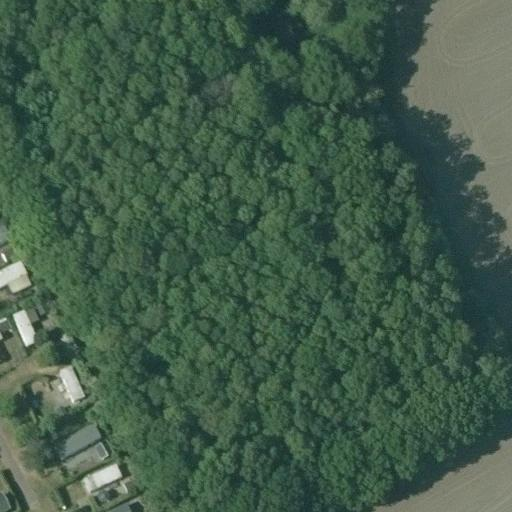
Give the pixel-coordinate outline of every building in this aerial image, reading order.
[(0,275),(0,297),(9,293),(7,288),(26,278),(20,266),(0,275)] [(25,355),(38,351),(25,315),(13,319),(25,355)] [(62,410),(79,405),(70,373),(53,378),(62,410)] [(92,427),(64,444),(72,456),(99,439),(92,427)] [(114,469),(82,484),(90,502),(122,487),(114,469)]
